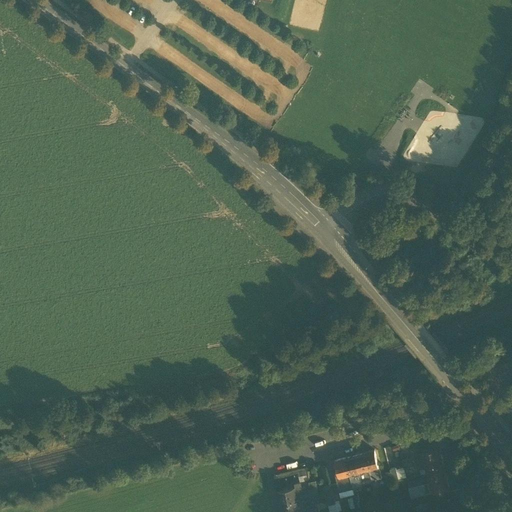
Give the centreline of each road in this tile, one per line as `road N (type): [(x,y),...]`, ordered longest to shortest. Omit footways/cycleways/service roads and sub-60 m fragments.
road 1 (residential): [(463,393),(266,455),(268,467),(440,428)]
road 2 (residential): [(324,226),(257,165),(30,0)]
road 3 (unclassified): [(324,226),(382,192),(451,220),(472,220),(489,204),(511,148)]
road 4 (residential): [(463,393),(324,226)]
